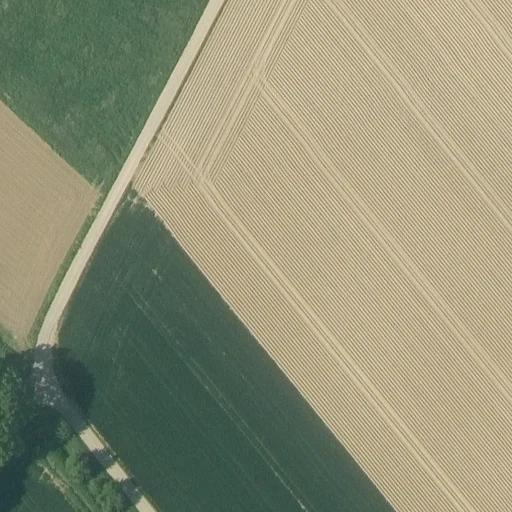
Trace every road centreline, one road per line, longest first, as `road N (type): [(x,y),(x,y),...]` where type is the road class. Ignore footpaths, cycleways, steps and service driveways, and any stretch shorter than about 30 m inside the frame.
road 1 (track): [(217,0),(42,341),(39,369),(48,390)]
road 2 (track): [(48,390),(147,511)]
